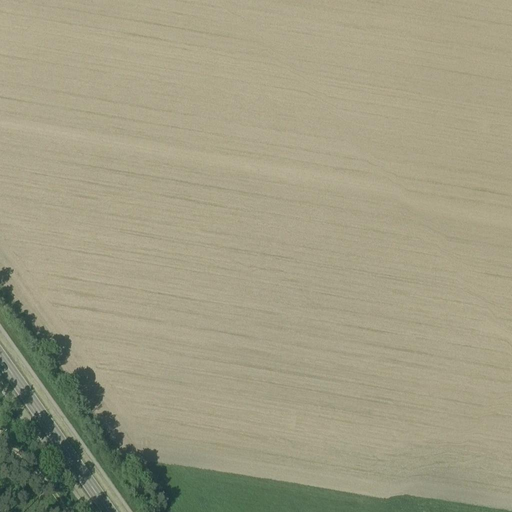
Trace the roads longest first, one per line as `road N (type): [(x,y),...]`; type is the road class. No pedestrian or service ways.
road 1 (track): [(0,285),(161,511)]
road 2 (primary): [(104,511),(0,364)]
